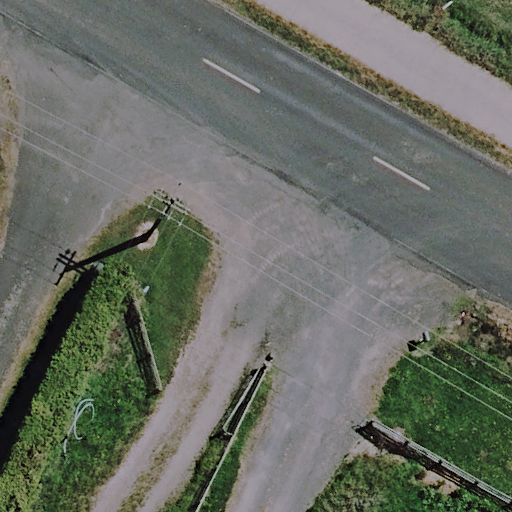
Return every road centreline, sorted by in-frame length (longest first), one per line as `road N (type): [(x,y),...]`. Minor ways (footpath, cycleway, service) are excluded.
road 1 (unclassified): [(95,0),(511,238)]
road 2 (unknown): [(127,18),(0,291)]
